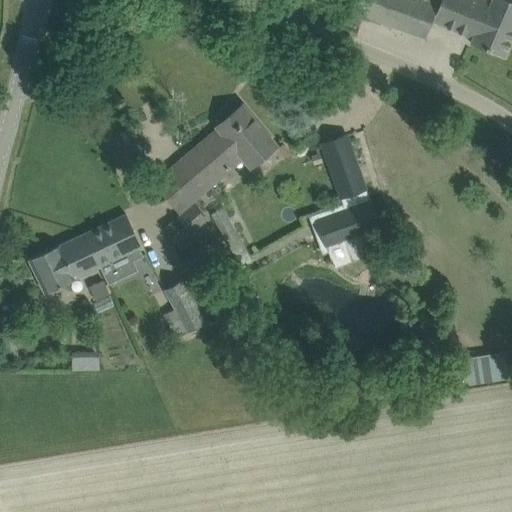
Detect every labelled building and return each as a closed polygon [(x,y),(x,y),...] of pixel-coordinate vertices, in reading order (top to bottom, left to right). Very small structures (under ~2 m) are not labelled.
[(425,0),(426,0),(424,0),(354,0),(351,10),(425,36),(432,19),(473,36),(471,42),(504,56),(511,37),(511,0),(425,0)] [(219,127),(190,152),(215,181),(244,157),(251,165),(276,144),(243,104),(218,126),(219,127)] [(332,193),(360,185),(346,136),(317,145),(332,193)] [(179,211),(215,181),(190,152),(155,181),(179,211)] [(371,199),(317,218),(326,245),(342,240),(349,261),(372,253),(364,232),(381,226),(371,199)] [(193,205),(165,228),(177,242),(204,219),(193,205)] [(126,213),(86,232),(101,265),(142,246),(126,213)] [(75,277),(101,265),(86,232),(59,245),(59,244),(59,245),(58,244),(29,259),(46,292),(75,278),(75,277)] [(94,312),(113,305),(104,278),(85,284),(94,312)] [(165,288),(176,308),(165,313),(178,336),(206,321),(183,279),(165,288)] [(460,354),(463,381),(503,377),(500,349),(460,354)] [(86,355),(86,369),(99,369),(99,355),(86,355)]
